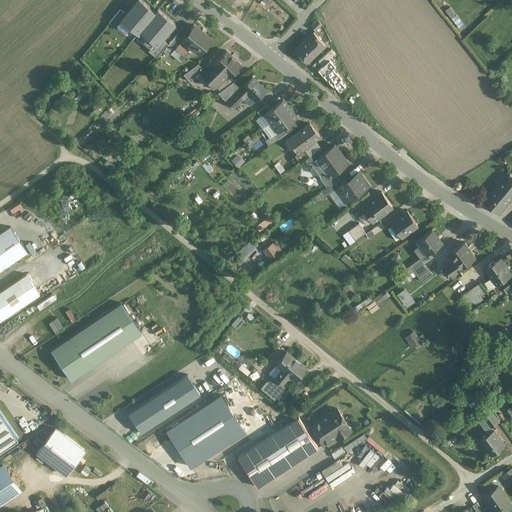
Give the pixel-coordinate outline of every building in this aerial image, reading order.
[(141,36),(150,26),(158,16),(139,1),(123,21),(141,36)] [(181,16),(167,4),(158,16),(150,26),(163,37),(169,30),(181,16)] [(318,21),(311,27),(315,31),(322,25),(318,21)] [(212,40),(194,25),(182,40),(175,49),(176,50),(177,49),(186,57),(192,49),(200,55),(212,40)] [(163,37),(161,40),(168,45),(176,35),(169,30),(163,37)] [(313,33),(294,50),(307,63),(325,46),(313,33)] [(182,40),(176,35),(168,45),(166,48),(166,49),(171,53),(175,49),(182,40)] [(331,50),(318,61),(322,66),(318,71),(332,86),(333,85),(340,92),(346,86),(340,80),(341,79),(332,69),(336,66),(329,60),(335,54),(331,50)] [(212,62),(204,70),(196,76),(196,77),(200,81),(201,84),(207,83),(213,89),(216,87),(226,76),(228,78),(229,77),(241,65),(226,51),(214,64),(212,62)] [(198,64),(183,75),(190,82),(196,77),(196,76),(204,70),(198,64)] [(226,76),(216,87),(220,91),(233,82),(229,77),(228,78),(226,76)] [(266,90),(252,77),(240,89),(227,102),(233,109),(248,93),(255,100),(266,90)] [(220,91),(218,93),(227,102),(240,89),(233,82),(220,91)] [(270,109),(264,114),(271,123),(290,109),(283,99),(270,109)] [(95,104),(89,110),(93,115),(99,109),(95,104)] [(267,104),(257,111),(261,116),(264,114),(270,109),(267,104)] [(290,109),(271,123),(263,128),(270,137),(274,134),(277,132),(278,132),(284,127),(296,118),(290,109)] [(310,123),(288,139),(298,153),(305,148),(320,137),(310,123)] [(284,127),(278,132),(277,132),(274,134),(278,139),(288,132),(284,127)] [(274,134),(270,137),(265,140),(269,146),(278,139),(274,134)] [(322,153),(316,158),(310,162),(309,163),(309,164),(311,167),(311,173),(318,174),(320,177),(321,177),(323,176),(327,173),(330,177),(336,172),(348,164),(334,145),(322,153)] [(305,148),(298,153),(294,155),(299,162),(307,157),(309,155),(305,148)] [(309,155),(307,157),(310,162),(316,158),(322,153),(319,148),(309,155)] [(236,165),(243,160),(239,153),(231,158),(236,165)] [(336,172),(330,177),(327,173),(323,176),(329,185),(340,177),(336,172)] [(358,172),(335,189),(345,203),(369,186),(358,172)] [(511,176),(508,173),(485,201),(499,214),(511,198),(511,176)] [(329,185),(319,192),(323,198),(333,191),(329,185)] [(381,192),(361,206),(372,221),(392,206),(381,192)] [(407,209),(390,222),(401,236),(418,224),(407,209)] [(259,230),(272,220),(266,212),(253,223),(259,230)] [(381,221),(371,229),(374,234),(385,227),(381,221)] [(359,223),(348,231),(355,240),(366,233),(359,223)] [(10,227),(0,234),(0,269),(27,251),(10,227)] [(432,229),(416,240),(419,244),(413,249),(420,258),(420,259),(430,252),(442,243),(432,229)] [(267,255),(280,248),(275,240),(263,248),(267,255)] [(454,260),(441,269),(447,278),(460,269),(460,270),(462,268),(476,258),(465,242),(449,254),(454,260)] [(430,252),(420,259),(424,263),(433,257),(430,252)] [(420,258),(410,265),(414,271),(424,263),(420,259),(420,258)] [(511,275),(501,258),(485,268),(497,286),(511,275)] [(424,263),(414,271),(418,277),(428,269),(424,263)] [(410,265),(393,278),(397,283),(402,279),(414,271),(410,265)] [(428,269),(418,277),(422,282),(432,274),(428,269)] [(26,274),(0,291),(0,320),(40,294),(26,274)] [(481,284),(466,293),(471,302),(486,292),(481,284)] [(405,287),(396,293),(406,306),(414,300),(405,287)] [(117,302),(46,349),(69,382),(139,335),(117,302)] [(49,322),(56,331),(62,326),(56,317),(49,322)] [(301,363),(286,351),(276,364),(282,369),(274,378),(282,384),(290,375),(290,376),(301,363)] [(511,365),(500,373),(510,386),(511,384),(511,365)] [(183,367),(125,403),(139,426),(198,390),(183,367)] [(280,392),(266,381),(261,388),(274,399),(280,392)] [(220,394),(167,429),(191,466),(244,431),(220,394)] [(336,408),(311,425),(311,426),(323,444),(340,433),(342,436),(351,430),(336,408)] [(0,447),(17,436),(0,410),(0,447)] [(491,410),(483,416),(492,428),(492,427),(499,422),(491,410)] [(506,445),(492,427),(492,428),(483,416),(478,420),(489,434),(481,440),(492,456),(506,445)] [(298,417),(237,456),(257,487),(318,447),(306,429),(298,417)] [(323,444),(311,426),(306,429),(318,447),(323,444)] [(53,428),(34,452),(67,477),(86,453),(53,428)] [(511,467),(502,475),(510,487),(511,485),(511,467)] [(0,503),(20,490),(6,470),(0,474),(0,503)] [(505,511),(511,507),(511,506),(498,486),(483,496),(490,506),(493,511),(505,511)] [(482,511),(483,511),(477,502),(472,505),(476,511),(482,511)]
